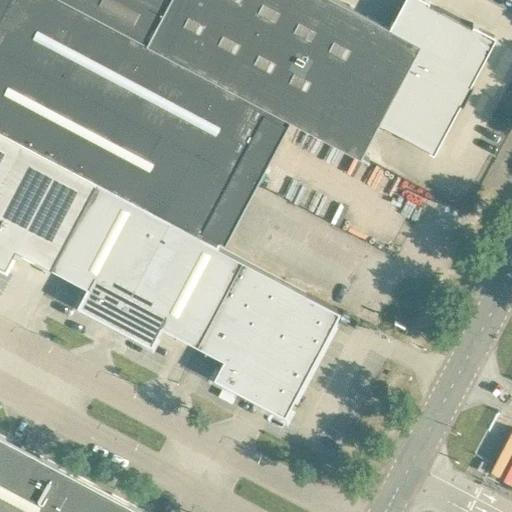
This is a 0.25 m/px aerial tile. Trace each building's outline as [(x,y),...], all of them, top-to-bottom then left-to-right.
[(0,0),(0,48),(251,180),(256,183),(264,167),(288,124),(282,121),(285,115),(145,44),(61,0),(0,0)] [(61,0),(145,44),(285,115),(368,159),(369,157),(362,154),(379,122),(384,125),(384,124),(429,148),(428,149),(433,151),(436,146),(434,145),(458,101),(463,103),(463,102),(459,99),(467,82),(472,85),(473,83),(468,81),(492,37),(492,35),(477,27),(478,26),(473,23),(472,25),(428,1),(428,0),(405,0),(394,22),(392,21),(389,26),(340,0),(61,0)] [(251,180),(0,48),(0,128),(24,141),(97,180),(169,219),(217,244),(219,239),(225,242),(256,183),(251,180)] [(498,153),(511,122),(511,102),(501,98),(479,145),(498,153)] [(0,186),(24,141),(0,128),(0,186)] [(24,141),(0,186),(0,263),(6,266),(15,248),(51,266),(97,180),(24,141)] [(169,219),(97,180),(51,266),(87,285),(77,304),(114,324),(169,219)] [(114,324),(152,344),(161,325),(192,341),(238,256),(217,244),(169,219),(114,324)] [(290,404),(302,383),(338,315),(334,313),(336,309),(337,308),(238,256),(192,341),(223,358),(214,376),(255,398),(282,412),(287,402),(290,404)] [(0,511),(147,511),(0,433),(0,511)]
